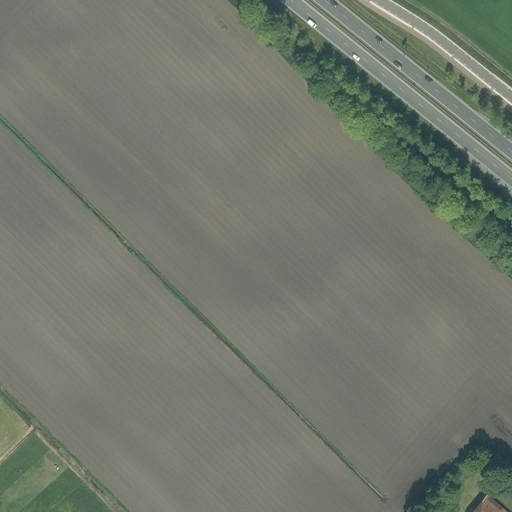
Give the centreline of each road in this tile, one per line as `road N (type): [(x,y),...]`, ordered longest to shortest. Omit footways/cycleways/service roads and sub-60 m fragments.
road 1 (trunk): [(291,0),(511,178)]
road 2 (trunk): [(511,152),(323,0)]
road 3 (unclassified): [(511,98),(378,0)]
